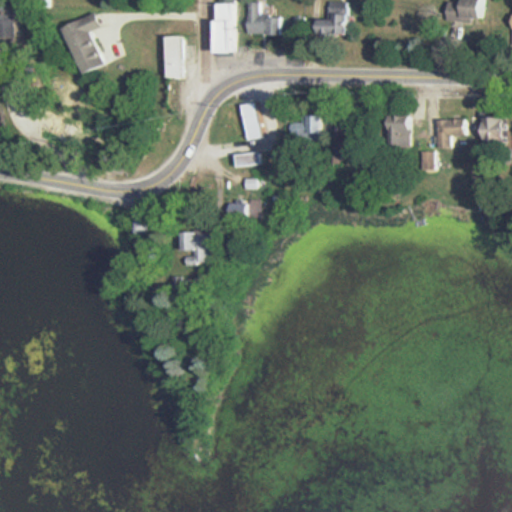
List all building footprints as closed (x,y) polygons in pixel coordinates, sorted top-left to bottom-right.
[(0,0),(13,0),(17,37),(0,39),(0,0)] [(222,0),(223,10),(219,10),(220,47),(239,46),(237,0),(222,0)] [(251,0),(251,35),(284,36),(285,13),(262,12),(262,0),(251,0)] [(449,0),(449,20),(465,20),(465,12),(485,13),(485,0),(449,0)] [(331,1),(331,14),(323,14),(322,31),(351,31),(351,1),(331,1)] [(64,27),(85,72),(108,62),(93,31),(103,26),(97,12),(64,27)] [(296,14),(296,33),(306,34),(307,14),(296,14)] [(184,35),(187,76),(170,77),(168,36),(184,35)] [(246,98),(252,140),(269,138),(262,96),(246,98)] [(336,111),(336,136),(342,136),(342,141),(373,141),(373,106),(340,107),(340,111),(336,111)] [(393,109),(394,145),(415,145),(414,108),(393,109)] [(485,108),(485,135),(490,134),(490,142),(510,142),(509,108),(485,108)] [(305,112),(305,119),(294,119),(294,130),(302,130),(302,144),(315,144),(315,139),(323,139),(323,111),(305,112)] [(442,115),(443,148),(456,147),(455,135),(470,134),(469,114),(442,115)] [(240,148),(242,167),(265,165),(264,145),(240,148)] [(425,149),(425,170),(439,170),(439,149),(425,149)] [(250,177),(250,189),(263,189),(262,176),(250,177)] [(236,199),(237,212),(253,211),(253,215),(263,215),(262,198),(236,199)] [(143,207),(139,231),(153,233),(157,209),(143,207)] [(190,227),(191,250),(204,249),(204,252),(197,253),(198,262),(217,262),(216,245),(223,245),(222,230),(207,230),(207,227),(190,227)]
